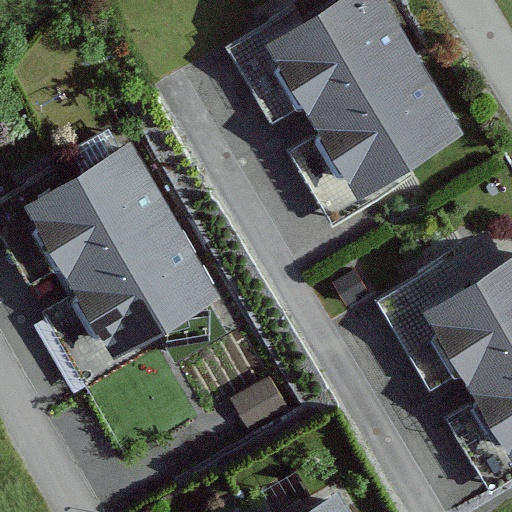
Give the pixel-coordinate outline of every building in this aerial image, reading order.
[(334,0),(264,47),(360,191),(459,126),(375,0),(334,0)] [(27,200),(121,351),(218,291),(123,140),(27,200)] [(511,243),(496,218),(422,265),(440,295),(511,249),(511,243)] [(511,253),(424,311),(511,444),(511,253)] [(318,511),(342,511),(336,502),(318,511)]
